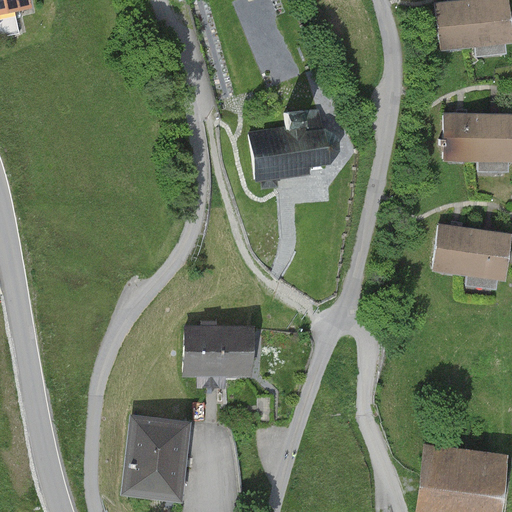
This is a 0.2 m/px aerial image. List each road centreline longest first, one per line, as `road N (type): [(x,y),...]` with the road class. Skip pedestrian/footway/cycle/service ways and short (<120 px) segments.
road 1 (residential): [(95,511),(90,471),(102,366),(121,325),(183,250),(199,191),(194,120),(157,0)]
road 2 (residential): [(341,314),(389,113),(392,60),(377,0)]
road 3 (tertiary): [(61,511),(0,219)]
road 4 (residential): [(341,314),(368,347),(364,415),(400,511)]
road 5 (residential): [(272,511),(341,314)]
